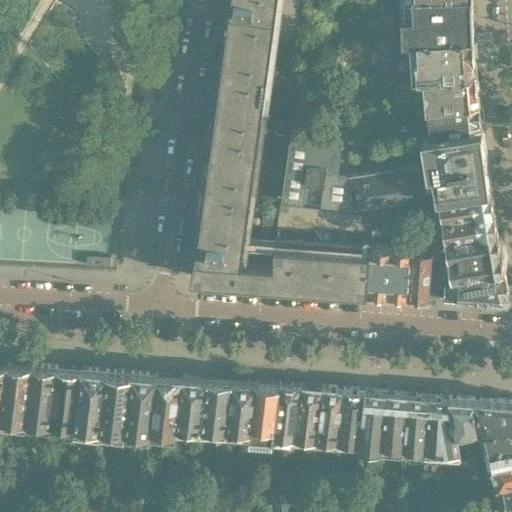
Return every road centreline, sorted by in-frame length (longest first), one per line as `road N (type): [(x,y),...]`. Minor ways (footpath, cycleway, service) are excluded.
road 1 (residential): [(159,305),(511,327)]
road 2 (residential): [(159,305),(202,0)]
road 3 (residential): [(0,297),(159,305)]
